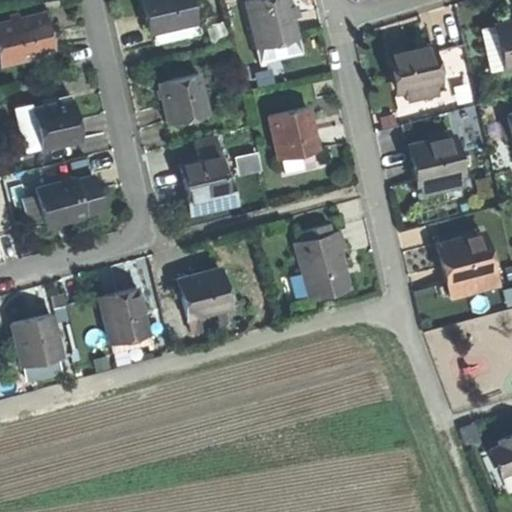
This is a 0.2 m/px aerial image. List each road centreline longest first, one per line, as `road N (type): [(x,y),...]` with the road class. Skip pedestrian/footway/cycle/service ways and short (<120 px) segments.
road 1 (residential): [(337,22),(399,299)]
road 2 (residential): [(146,213),(96,0)]
road 3 (residential): [(0,281),(128,245),(146,213)]
